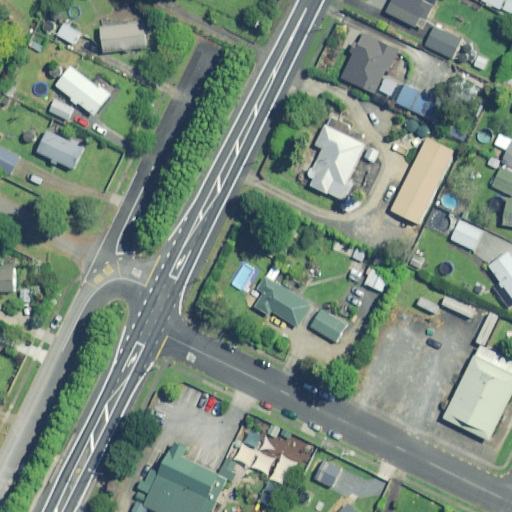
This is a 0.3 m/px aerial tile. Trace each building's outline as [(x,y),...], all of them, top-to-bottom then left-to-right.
[(426,0),(396,0),(390,15),(419,29),(424,18),(430,21),(437,7),(426,2),(426,0)] [(511,0),(486,0),(486,1),(511,14),(511,0)] [(103,29),(107,55),(151,49),(147,23),(103,29)] [(68,25),(61,36),(77,46),(84,35),(68,25)] [(465,41),(437,28),(428,46),(456,60),(465,41)] [(403,51),(368,35),(363,46),(360,44),(355,54),(358,56),(346,80),(379,96),(390,73),(392,74),(403,51)] [(490,61),(481,57),(476,66),(486,71),(490,61)] [(75,69),(60,87),(99,117),(116,96),(104,87),(102,90),(75,69)] [(8,83),(3,95),(11,99),(16,87),(8,83)] [(445,103),(408,85),(399,105),(435,122),(445,103)] [(77,110),(58,101),(52,113),(71,122),(77,110)] [(429,134),(423,126),(404,142),(410,149),(429,134)] [(374,149),(330,128),(320,147),(328,151),(315,178),(319,180),(316,187),(348,202),(374,149)] [(88,151),(52,132),(41,152),(78,171),(88,151)] [(301,136),(292,133),(284,152),(293,156),(301,136)] [(431,140),(396,212),(424,226),(459,153),(431,140)] [(23,158),(0,146),(0,168),(14,176),(23,158)] [(511,172),(504,169),(495,187),(511,196),(511,172)] [(487,234),(463,222),(454,241),(478,252),(487,234)] [(511,255),(494,268),(511,293),(511,255)] [(392,277),(372,268),(365,284),(385,293),(392,277)] [(19,269),(0,269),(0,293),(19,293),(19,269)] [(316,306),(270,279),(262,291),(269,295),(261,309),(274,316),(276,313),(302,329),(316,306)] [(351,327),(325,311),(314,328),(340,344),(351,327)] [(492,319),(484,315),(476,334),(483,337),(492,319)] [(511,361),(485,348),(449,421),(495,444),(511,409),(511,361)] [(239,464),(249,468),(264,434),(251,429),(244,445),(247,446),(239,464)] [(218,511),(234,480),(174,450),(148,505),(162,511),(218,511)] [(279,454),(268,478),(256,502),(268,507),(278,485),(275,484),(288,458),(279,454)] [(346,472),(326,462),(318,479),(338,489),(346,472)] [(382,462),(376,475),(388,481),(395,468),(382,462)]
